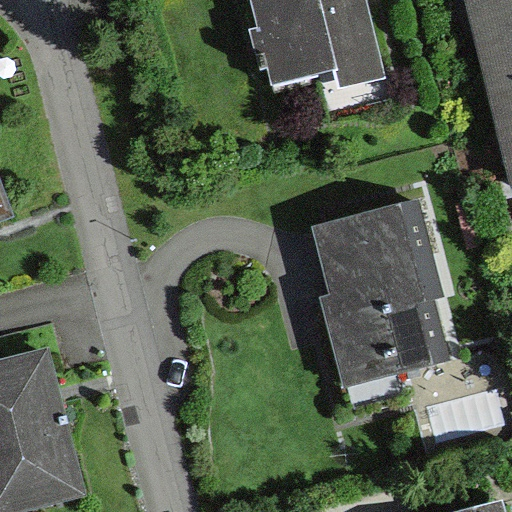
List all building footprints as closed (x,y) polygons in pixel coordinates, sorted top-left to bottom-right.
[(260,0),(285,98),(354,81),(362,111),(404,100),(379,0),(260,0)] [(511,0),(470,0),(461,2),(487,104),(511,98),(511,0)] [(511,98),(487,104),(511,200),(511,98)] [(0,192),(0,224),(11,220),(0,192)] [(418,212),(321,236),(340,312),(323,316),(342,396),(456,368),(418,212)] [(53,367),(0,378),(0,511),(33,511),(82,502),(53,367)]
